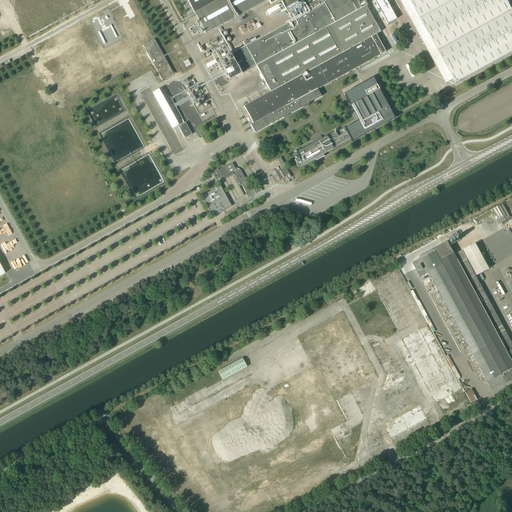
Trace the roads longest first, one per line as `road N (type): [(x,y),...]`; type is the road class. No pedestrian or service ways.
road 1 (secondary): [(0,422),(466,166)]
road 2 (unclassified): [(0,351),(371,147)]
road 3 (track): [(96,420),(435,233)]
road 4 (unknown): [(218,397),(292,368),(297,329),(343,309),(377,359),(373,413),(397,460)]
road 5 (unclassified): [(298,511),(511,399)]
road 6 (unclassified): [(0,471),(102,421),(177,511)]
